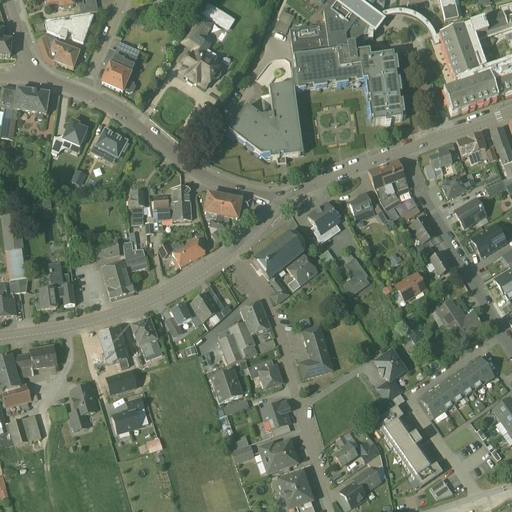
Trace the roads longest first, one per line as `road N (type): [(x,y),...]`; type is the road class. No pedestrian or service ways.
road 1 (unclassified): [(331,511),(264,301),(231,250)]
road 2 (tertiary): [(0,336),(109,316),(231,250)]
road 3 (residential): [(277,204),(202,177),(82,94)]
road 4 (residential): [(511,346),(403,151)]
road 5 (tertiary): [(277,204),(403,151)]
